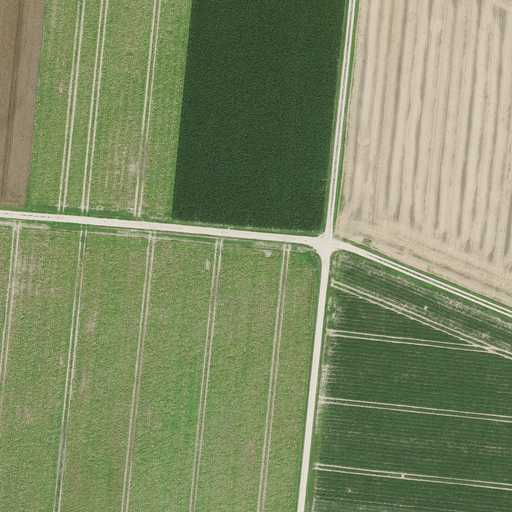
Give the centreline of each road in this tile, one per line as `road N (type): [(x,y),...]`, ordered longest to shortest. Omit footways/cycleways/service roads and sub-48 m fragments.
road 1 (track): [(0,214),(325,242),(511,315)]
road 2 (track): [(299,511),(353,0)]
